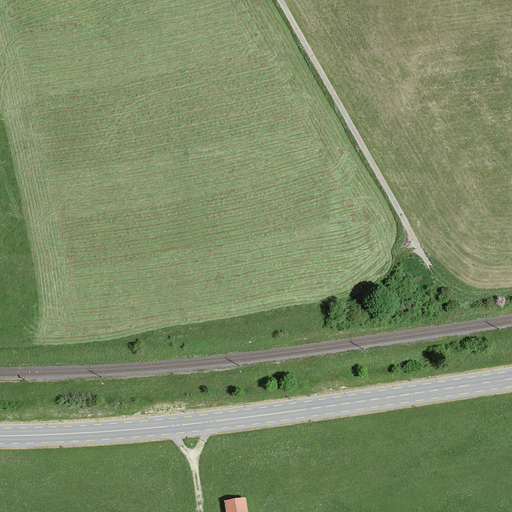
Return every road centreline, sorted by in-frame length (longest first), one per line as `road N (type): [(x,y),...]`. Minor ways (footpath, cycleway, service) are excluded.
road 1 (primary): [(511,380),(172,427),(0,437)]
road 2 (track): [(280,0),(429,265),(465,294),(511,292)]
